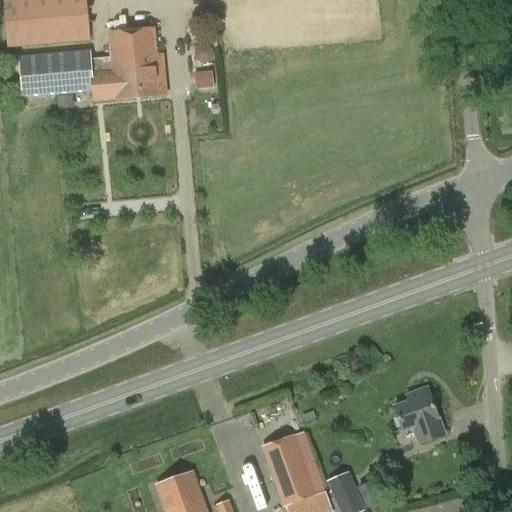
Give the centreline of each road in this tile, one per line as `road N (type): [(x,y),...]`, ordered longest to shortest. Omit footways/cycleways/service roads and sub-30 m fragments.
road 1 (unclassified): [(0,392),(482,180)]
road 2 (secondary): [(0,442),(482,267)]
road 3 (unclassified): [(502,511),(482,267)]
road 4 (unclassified): [(482,180),(467,0)]
